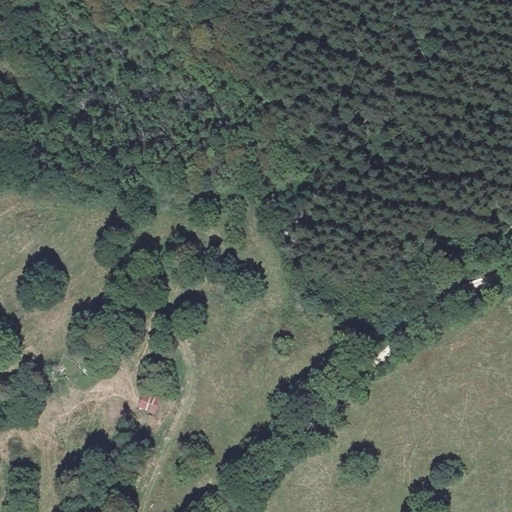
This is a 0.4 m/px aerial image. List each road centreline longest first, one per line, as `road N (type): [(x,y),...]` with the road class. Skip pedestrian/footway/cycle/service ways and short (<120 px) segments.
road 1 (track): [(0,216),(62,206),(135,228),(155,245),(190,390),(144,511)]
road 2 (track): [(511,272),(451,294),(351,380),(221,511)]
